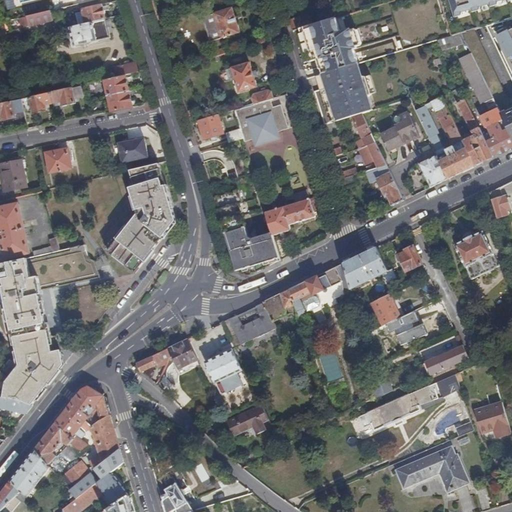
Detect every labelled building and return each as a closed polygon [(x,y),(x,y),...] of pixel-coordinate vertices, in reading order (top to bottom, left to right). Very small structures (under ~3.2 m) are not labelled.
[(511,0),(450,0),(455,17),(511,2),(511,0)] [(106,19),(102,4),(83,9),(83,11),(76,13),(78,25),(106,19)] [(233,8),(203,17),(210,41),(222,37),(224,37),(240,32),(233,8)] [(53,20),(51,11),(20,18),(22,27),(53,20)] [(294,31),(313,26),(309,12),(290,18),(294,31)] [(110,38),(106,19),(78,25),(70,27),(75,46),(98,41),(97,40),(110,38)] [(317,27),(317,25),(313,26),(294,31),(297,41),(312,37),(312,35),(316,34),(314,28),(317,27)] [(461,27),(451,30),(453,36),(462,33),(467,32),(466,27),(461,27)] [(475,30),(467,32),(462,33),(467,43),(472,53),(511,135),(511,98),(508,96),(475,30)] [(510,57),(511,56),(511,30),(507,32),(500,36),(510,57)] [(462,33),(453,36),(438,41),(442,49),(467,43),(462,33)] [(494,157),(511,148),(511,135),(472,53),(460,60),(482,104),(486,102),(490,100),(494,107),(489,110),(490,113),(481,118),(487,129),(489,128),(494,140),(487,143),(494,157)] [(188,55),(172,60),(175,69),(191,64),(188,55)] [(380,64),(379,58),(371,60),(373,66),(380,64)] [(140,71),(136,62),(114,67),(115,73),(111,74),(112,78),(126,75),(140,71)] [(250,63),(233,68),(240,92),(257,87),(250,63)] [(359,64),(324,74),(325,75),(328,87),(322,89),(316,91),(325,123),(326,126),(336,122),(353,117),(363,114),(374,111),(370,98),(372,95),(367,78),(363,77),(359,64)] [(126,75),(112,78),(105,80),(108,96),(130,91),(126,75)] [(319,77),(322,89),(328,87),(325,75),(319,77)] [(367,78),(372,95),(377,94),(372,77),(367,78)] [(73,88),(72,87),(52,92),(54,103),(63,101),(64,106),(76,104),(75,99),(84,97),(81,86),(73,88)] [(271,99),(274,98),(272,91),(268,90),(253,94),(251,98),(253,105),(271,99)] [(130,91),(108,96),(112,111),(134,107),(130,91)] [(54,103),(52,92),(31,97),(34,113),(46,110),(45,105),(54,103)] [(416,111),(431,143),(437,154),(438,156),(449,179),(476,166),(464,141),(443,98),(416,111)] [(273,107),(271,99),(253,105),(235,110),(240,129),(243,139),(245,143),(254,140),(253,141),(259,141),(264,140),(269,139),(272,138),(275,136),(279,134),(281,132),(281,131),(292,128),(285,104),(273,107)] [(476,166),(494,157),(487,143),(466,100),(459,103),(474,136),(476,139),(473,141),(471,138),(464,141),(476,166)] [(12,101),(0,103),(0,115),(3,115),(4,120),(16,117),(12,101)] [(390,152),(396,148),(421,136),(409,112),(401,116),(404,122),(396,126),(397,128),(382,135),(384,139),(390,152)] [(376,143),(363,114),(353,117),(364,140),(356,143),(358,149),(359,149),(376,143)] [(224,134),(219,115),(199,121),(205,140),(224,134)] [(339,131),(336,122),(326,126),(323,126),(326,136),(339,131)] [(229,143),(243,139),(240,129),(226,133),(229,143)] [(137,141),(130,142),(120,144),(124,164),(149,159),(146,139),(137,141)] [(397,152),(396,148),(390,152),(384,139),(382,140),(389,156),(397,152)] [(379,168),(387,165),(376,143),(359,149),(366,164),(372,161),(374,163),(376,162),(379,168)] [(331,151),(333,158),(343,154),(342,148),(331,151)] [(73,169),(69,149),(47,154),(51,173),(61,172),(61,173),(62,173),(62,171),(73,169)] [(432,188),(449,179),(438,156),(429,160),(425,162),(421,165),(432,188)] [(25,170),(23,161),(2,165),(4,175),(7,192),(28,188),(25,170)] [(106,255),(116,263),(134,277),(153,252),(167,234),(154,225),(157,220),(163,219),(162,212),(171,210),(160,164),(131,171),(135,188),(130,189),(132,197),(135,212),(136,216),(106,255)] [(392,207),(405,201),(389,168),(387,165),(379,168),(369,171),(378,180),(387,197),(388,196),(392,207)] [(340,180),(354,175),(359,174),(357,169),(339,175),(340,180)] [(340,180),(343,189),(357,185),(354,175),(340,180)] [(511,181),(490,192),(498,218),(509,214),(508,209),(511,208),(511,210),(511,181)] [(273,233),(273,236),(290,230),(291,229),(290,225),(316,217),(307,189),(292,194),(294,204),(266,212),(268,218),(269,222),(273,233)] [(247,277),(270,266),(268,261),(280,258),(273,236),(273,233),(252,240),(249,239),(246,229),(243,230),(240,218),(242,217),(238,205),(243,204),(239,191),(215,199),(232,255),(237,253),(239,259),(234,260),(238,273),(247,277)] [(31,253),(19,204),(0,208),(0,233),(6,259),(31,253)] [(154,225),(167,234),(174,224),(171,210),(162,212),(163,219),(157,220),(154,225)] [(473,279),(499,266),(494,253),(484,231),(473,236),(473,235),(465,239),(466,240),(456,245),(466,267),(467,266),(473,279)] [(35,257),(61,251),(57,238),(50,240),(52,247),(43,250),(34,252),(35,257)] [(15,332),(18,347),(19,352),(21,360),(19,361),(14,362),(12,361),(1,375),(0,375),(0,397),(21,401),(33,406),(38,400),(47,388),(64,367),(66,365),(59,337),(54,338),(52,332),(50,333),(48,324),(41,295),(44,295),(43,291),(42,287),(96,275),(95,270),(91,260),(86,245),(61,251),(35,257),(0,265),(0,269),(3,280),(21,276),(23,284),(2,289),(5,304),(8,303),(15,332)] [(423,263),(414,246),(406,250),(407,252),(399,255),(407,271),(423,263)] [(389,270),(378,247),(345,263),(352,289),(364,283),(365,285),(369,283),(368,281),(373,278),(372,276),(375,274),(376,277),(384,274),(388,281),(387,282),(388,282),(389,282),(389,281),(394,279),(397,278),(392,269),(389,270)] [(270,266),(281,261),(280,258),(268,261),(270,266)] [(352,289),(345,263),(290,289),(295,306),(299,319),(308,315),(307,312),(302,302),(313,296),(342,282),(346,293),(353,290),(352,289)] [(3,280),(0,269),(0,286),(1,290),(2,289),(23,284),(21,276),(3,280)] [(43,291),(97,278),(96,275),(42,287),(43,291)] [(295,306),(290,289),(256,306),(261,316),(242,326),(237,315),(224,322),(236,348),(276,328),(277,328),(274,322),(284,317),(283,315),(285,314),(287,312),(287,308),(295,306)] [(402,317),(391,294),(373,303),(384,326),(402,317)] [(302,302),(307,312),(320,306),(321,303),(318,297),(313,296),(302,302)] [(421,315),(400,325),(409,344),(420,339),(418,335),(430,330),(430,329),(437,325),(434,318),(425,322),(421,315)] [(219,329),(224,343),(230,340),(224,327),(219,329)] [(366,334),(375,366),(381,364),(371,332),(366,334)] [(188,366),(198,361),(199,361),(189,339),(168,349),(172,357),(174,362),(181,374),(190,370),(188,366)] [(157,364),(169,358),(172,357),(168,349),(138,363),(142,373),(146,371),(158,365),(157,364)] [(233,349),(206,362),(216,383),(221,381),(227,393),(243,384),(238,373),(243,370),(233,349)] [(432,373),(469,357),(465,349),(453,354),(452,352),(427,363),(432,373)] [(379,380),(384,395),(395,390),(387,371),(391,369),(388,360),(381,364),(375,366),(379,380)] [(177,376),(181,374),(174,362),(172,364),(177,376)] [(455,374),(360,416),(364,427),(372,423),(374,429),(385,424),(394,420),(394,421),(403,418),(402,416),(412,412),(412,413),(422,409),(420,404),(439,397),(435,387),(437,386),(441,396),(443,395),(457,389),(455,386),(459,385),(455,374)] [(376,398),(384,395),(379,380),(371,382),(376,398)] [(96,470),(121,449),(105,396),(91,387),(84,390),(57,424),(75,440),(69,446),(65,450),(63,453),(62,453),(73,462),(90,447),(82,440),(86,435),(81,430),(82,428),(88,432),(91,431),(92,434),(94,432),(101,453),(92,460),(94,462),(91,464),(96,470)] [(49,389),(47,388),(38,400),(40,401),(49,389)] [(420,404),(422,409),(444,399),(443,395),(441,396),(439,397),(420,404)] [(21,401),(0,397),(0,407),(27,415),(33,406),(21,401)] [(502,402),(491,405),(491,407),(476,413),(482,433),(494,429),(497,438),(511,434),(508,425),(509,424),(502,402)] [(269,420),(264,409),(257,412),(256,409),(227,422),(233,436),(254,426),(257,434),(266,430),(262,422),(269,420)] [(458,428),(461,436),(473,431),(471,422),(458,428)] [(75,440),(57,424),(37,451),(50,466),(58,457),(55,454),(64,442),(69,446),(75,440)] [(466,436),(458,440),(460,445),(469,442),(466,436)] [(452,447),(398,471),(397,471),(402,485),(404,489),(440,473),(448,492),(451,490),(452,491),(456,489),(455,489),(470,482),(457,454),(456,455),(452,447)] [(126,463),(121,449),(96,470),(92,473),(72,489),(71,491),(79,500),(98,484),(94,479),(101,473),(108,467),(113,473),(126,463)] [(50,466),(37,451),(13,481),(23,492),(17,498),(24,504),(52,469),(50,466)] [(72,489),(92,473),(83,462),(67,475),(68,476),(64,479),(72,489)] [(105,479),(113,473),(108,467),(101,473),(105,479)] [(156,480),(166,511),(192,511),(194,511),(170,472),(156,480)] [(130,497),(113,473),(105,479),(98,484),(79,500),(64,511),(65,511),(81,511),(106,493),(115,507),(130,497)] [(23,492),(13,481),(0,497),(0,510),(1,511),(17,498),(23,492)] [(346,485),(335,490),(336,495),(348,490),(346,485)] [(202,509),(205,508),(225,502),(223,495),(199,501),(202,509)] [(134,511),(130,497),(115,507),(107,511),(134,511)]
